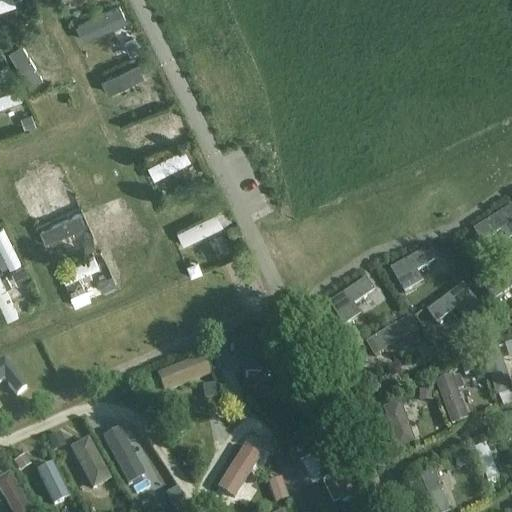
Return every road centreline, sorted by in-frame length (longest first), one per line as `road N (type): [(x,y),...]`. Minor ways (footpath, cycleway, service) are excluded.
road 1 (residential): [(405,511),(340,376),(276,288),(134,0)]
road 2 (track): [(45,0),(161,249)]
road 3 (track): [(0,185),(54,304)]
